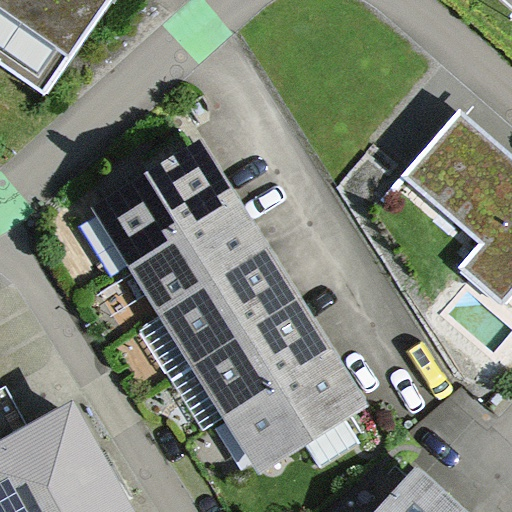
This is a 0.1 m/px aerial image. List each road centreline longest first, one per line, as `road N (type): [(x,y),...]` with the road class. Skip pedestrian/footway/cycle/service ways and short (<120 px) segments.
road 1 (residential): [(179,511),(0,216)]
road 2 (residential): [(241,0),(0,216)]
road 3 (residential): [(511,100),(396,0)]
